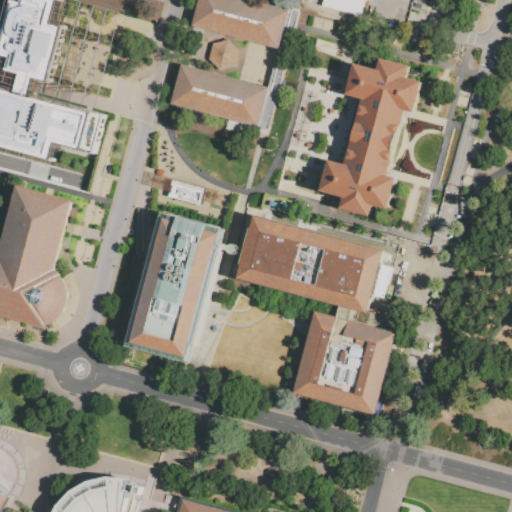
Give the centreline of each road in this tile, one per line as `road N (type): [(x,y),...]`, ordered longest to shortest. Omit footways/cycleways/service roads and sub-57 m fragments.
road 1 (residential): [(85,347),(176,0)]
road 2 (residential): [(100,370),(386,447)]
road 3 (residential): [(386,447),(511,480)]
